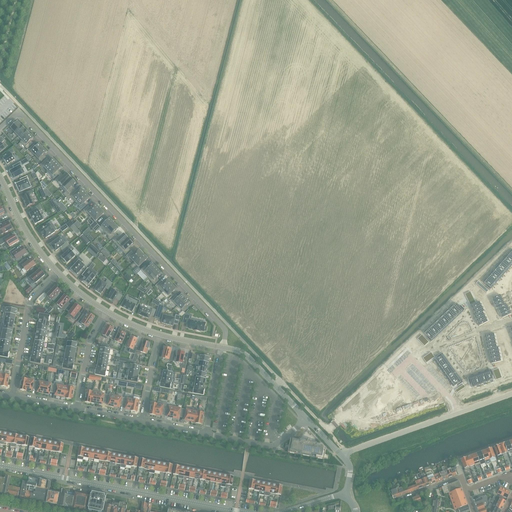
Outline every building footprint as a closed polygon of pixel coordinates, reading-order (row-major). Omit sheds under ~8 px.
[(21,126),(17,122),(11,128),(15,132),(21,126)] [(25,130),(21,126),(15,132),(19,137),(25,130)] [(29,134),(25,130),(19,137),(22,140),(21,142),(29,134)] [(29,134),(21,142),(25,147),(27,149),(33,143),(31,141),(33,138),(29,134)] [(36,147),(34,145),(29,149),(35,155),(43,148),(39,144),(36,147)] [(47,152),(43,148),(35,155),(41,162),(46,157),(44,155),(47,152)] [(3,159),(7,165),(15,160),(12,154),(14,152),(12,149),(6,153),(8,156),(3,159)] [(57,163),(52,158),(47,163),(45,161),(40,165),(43,167),(43,166),(48,171),(47,172),(57,163)] [(10,173),(9,173),(11,176),(12,175),(14,179),(24,173),(21,166),(22,166),(20,162),(13,166),(14,169),(10,172),(10,173)] [(47,172),(54,179),(58,175),(56,172),(61,168),(57,163),(47,172)] [(60,176),(55,180),(57,182),(58,182),(62,186),(61,187),(71,178),(67,173),(62,178),(60,176)] [(17,186),(16,186),(17,189),(18,189),(20,192),(31,187),(28,180),(27,176),(20,179),(21,182),(16,184),(17,186)] [(61,187),(66,192),(64,194),(66,197),(72,191),(70,188),(76,183),(71,178),(61,187)] [(69,200),(71,198),(76,202),(85,193),(81,188),(75,194),(72,191),(66,197),(69,200)] [(25,196),(22,197),(26,207),(34,204),(30,194),(33,193),(32,190),(24,194),(25,196)] [(76,202),(80,207),(78,209),(80,211),(87,205),(85,203),(90,198),(85,193),(76,202)] [(84,210),(84,211),(86,213),(87,212),(91,217),(100,208),(95,204),(90,209),(88,206),(84,210)] [(39,211),(42,209),(39,205),(31,209),(33,212),(30,214),(35,224),(43,220),(39,211)] [(91,217),(89,218),(94,223),(95,222),(95,221),(104,213),(100,208),(91,217)] [(104,232),(114,223),(109,219),(102,225),(101,227),(105,231),(104,232)] [(0,223),(0,232),(1,235),(12,229),(11,228),(12,228),(10,224),(10,225),(8,222),(5,224),(3,221),(0,223)] [(57,230),(56,229),(52,223),(51,221),(47,224),(48,226),(44,228),(43,228),(43,229),(41,230),(41,231),(40,232),(43,236),(44,235),(46,238),(49,236),(49,237),(55,232),(54,232),(57,230)] [(108,238),(110,240),(115,236),(112,234),(118,228),(114,223),(104,232),(109,237),(108,238)] [(15,238),(12,233),(0,239),(0,244),(0,246),(5,243),(5,244),(7,243),(9,247),(19,241),(16,237),(15,238)] [(128,239),(124,234),(119,239),(117,236),(112,241),(119,248),(128,239)] [(52,247),(51,247),(53,250),(54,250),(55,251),(60,248),(62,250),(69,245),(67,242),(65,244),(59,237),(52,242),(53,243),(51,245),(52,247)] [(130,250),(128,248),(130,246),(133,243),(128,239),(119,248),(125,254),(130,250)] [(97,242),(94,245),(99,251),(103,248),(97,242)] [(65,254),(61,258),(62,259),(62,260),(64,263),(65,262),(66,264),(75,256),(71,252),(74,250),(70,245),(62,252),(65,254)] [(92,245),(89,248),(97,255),(99,252),(92,245)] [(15,248),(10,252),(13,257),(15,256),(17,260),(18,259),(19,260),(22,258),(21,257),(27,253),(23,247),(19,250),(18,249),(18,250),(17,251),(16,251),(15,248)] [(143,254),(138,249),(133,254),(131,252),(128,255),(127,256),(129,258),(130,257),(134,262),(143,254)] [(511,252),(481,282),(486,287),(511,262),(511,252)] [(148,258),(145,255),(145,256),(143,254),(134,262),(139,267),(148,258)] [(75,265),(71,269),(77,275),(85,266),(81,263),(83,261),(79,257),(73,262),(75,265)] [(24,260),(17,265),(21,270),(24,268),(27,272),(30,269),(30,270),(33,268),(32,267),(36,265),(31,259),(26,263),(24,260)] [(157,269),(152,264),(147,269),(145,266),(141,270),(140,270),(148,278),(157,269)] [(84,278),(82,280),(88,285),(94,278),(95,276),(90,272),(91,270),(88,268),(86,270),(83,274),(86,276),(84,278)] [(161,274),(157,269),(148,278),(154,285),(154,284),(158,281),(156,278),(161,274)] [(34,284),(35,283),(36,283),(45,275),(43,274),(44,273),(42,271),(41,271),(40,270),(34,274),(33,274),(28,278),(32,283),(33,283),(34,284)] [(172,284),(167,279),(162,284),(160,282),(155,286),(158,288),(163,293),(164,292),(172,284)] [(111,286),(112,283),(107,280),(105,284),(101,281),(99,284),(98,283),(96,287),(97,287),(95,290),(101,294),(105,288),(108,290),(111,286)] [(478,281),(476,284),(486,293),(488,291),(478,281)] [(176,289),(172,284),(164,292),(168,296),(166,298),(169,300),(173,296),(171,294),(176,289)] [(47,295),(52,300),(53,300),(54,301),(59,295),(58,294),(60,291),(55,286),(50,292),(49,291),(47,294),(48,294),(47,295)] [(119,301),(122,296),(118,294),(118,293),(112,290),(112,291),(111,290),(109,293),(110,294),(107,298),(113,302),(115,298),(119,301)] [(470,291),(465,294),(470,305),(475,302),(475,301),(470,291)] [(59,299),(60,300),(57,304),(62,308),(62,309),(64,311),(68,306),(66,304),(70,299),(65,295),(63,297),(62,296),(59,299)] [(172,300),(174,302),(178,306),(185,299),(181,295),(178,298),(176,295),(172,300)] [(495,296),(486,299),(490,309),(492,309),(495,319),(504,315),(500,305),(499,306),(495,296)] [(123,301),(121,305),(122,306),(122,307),(132,312),(134,307),(137,308),(140,301),(135,299),(134,302),(126,298),(125,300),(124,302),(123,301)] [(178,306),(181,310),(182,310),(184,312),(188,308),(186,306),(189,303),(185,299),(178,306)] [(480,300),(471,303),(475,313),(473,314),(477,324),(486,321),(482,310),(484,310),(480,300)] [(451,302),(420,331),(426,338),(457,309),(451,302)] [(160,303),(155,318),(159,319),(164,306),(160,303)] [(77,313),(81,308),(76,304),(68,314),(71,315),(70,316),(73,318),(73,319),(76,321),(80,315),(77,313)] [(5,307),(4,313),(15,315),(16,315),(17,310),(7,308),(5,307)] [(156,310),(155,310),(153,309),(152,311),(141,307),(138,315),(149,319),(151,315),(153,316),(156,310)] [(83,315),(78,322),(81,324),(82,323),(88,327),(90,324),(91,322),(94,317),(94,316),(91,314),(91,315),(88,313),(86,317),(83,315)] [(190,320),(191,315),(185,314),(184,316),(182,323),(187,324),(186,327),(189,328),(189,329),(194,330),(193,330),(200,332),(201,331),(204,332),(204,331),(206,331),(207,327),(205,327),(206,323),(190,320)] [(163,315),(161,323),(173,326),(174,324),(177,325),(180,316),(176,315),(175,318),(167,316),(168,316),(164,315),(164,316),(163,315)] [(107,325),(102,335),(104,336),(103,338),(106,339),(107,338),(109,338),(111,339),(115,333),(112,332),(114,328),(107,325)] [(118,334),(115,333),(113,338),(116,339),(115,341),(121,344),(126,334),(124,333),(124,332),(121,331),(120,333),(119,332),(118,334)] [(422,335),(417,339),(424,346),(429,342),(422,335)] [(500,336),(490,337),(492,351),(493,351),(494,365),(503,364),(502,350),(501,350),(500,336)] [(128,342),(126,346),(127,347),(126,347),(130,349),(129,352),(135,354),(138,347),(135,346),(137,339),(131,337),(129,342),(128,342)] [(140,343),(137,351),(140,352),(147,354),(150,344),(143,341),(142,344),(140,343)] [(162,354),(163,354),(162,358),(169,360),(172,361),(174,355),(170,354),(171,349),(169,349),(169,348),(166,347),(166,348),(165,348),(164,351),(163,351),(162,354)] [(178,351),(176,363),(182,364),(181,368),(185,369),(187,359),(184,358),(185,352),(178,351)] [(431,352),(423,358),(426,363),(434,357),(431,352)] [(439,360),(433,366),(455,389),(460,384),(439,360)] [(498,368),(493,370),(496,380),(502,378),(498,368)] [(4,372),(1,386),(7,387),(10,373),(4,372)] [(491,372),(470,380),(473,389),(494,381),(491,372)] [(26,391),(28,379),(22,378),(20,390),(26,391)] [(28,379),(26,391),(26,390),(32,391),(33,387),(35,388),(37,381),(28,379)] [(37,381),(35,388),(38,388),(37,392),(43,393),(45,383),(37,381)] [(55,396),(61,397),(63,386),(64,384),(54,382),(54,384),(53,391),(56,392),(55,396)] [(45,383),(43,393),(49,394),(50,391),(53,391),(54,384),(45,383)] [(63,386),(61,397),(66,398),(66,399),(69,385),(66,384),(66,387),(63,386)] [(69,385),(66,399),(72,400),(75,386),(69,385)] [(463,385),(455,390),(457,393),(465,387),(463,385)] [(91,403),(96,404),(98,393),(99,393),(99,391),(93,389),(93,392),(91,403)] [(85,402),(91,403),(93,392),(87,391),(85,402)] [(107,395),(99,393),(98,393),(96,404),(102,405),(103,401),(106,401),(107,395)] [(114,407),(116,396),(107,395),(106,401),(109,402),(108,406),(114,407)] [(124,398),(123,405),(126,405),(125,409),(131,410),(131,411),(133,400),(134,397),(125,395),(125,398),(124,398)] [(116,396),(114,407),(120,408),(120,404),(123,405),(124,398),(116,396)] [(137,412),(139,401),(140,398),(134,397),(133,400),(131,411),(137,412)] [(165,413),(167,403),(158,402),(157,404),(158,404),(156,415),(162,416),(162,412),(165,413)] [(150,415),(155,416),(156,416),(156,415),(158,404),(157,404),(152,403),(150,415)] [(167,403),(165,413),(168,413),(167,417),(173,418),(176,405),(167,403)] [(176,405),(173,418),(179,419),(180,415),(182,416),(184,409),(175,408),(176,405)] [(184,409),(182,416),(185,416),(185,420),(190,421),(193,408),(187,407),(187,410),(184,409)] [(193,408),(190,421),(196,422),(196,423),(199,409),(193,408)] [(199,409),(196,423),(202,425),(204,411),(199,409)] [(289,445),(288,452),(288,453),(296,454),(301,455),(311,457),(316,458),(324,460),(326,452),(325,452),(326,449),(322,445),(316,444),(317,440),(308,430),(297,440),(291,439),(289,445)] [(504,443),(499,445),(503,456),(503,454),(507,453),(504,443)] [(499,445),(494,447),(495,452),(498,458),(503,456),(499,445)] [(491,448),(486,450),(489,459),(495,457),(493,453),(491,448)] [(486,450),(480,452),(485,463),(485,461),(489,459),(486,450)] [(480,452),(475,454),(479,464),(480,464),(480,465),(485,463),(480,452)] [(475,454),(470,456),(474,465),(474,466),(479,464),(475,454)] [(470,456),(465,457),(470,469),(470,468),(470,467),(474,465),(470,456)] [(465,457),(461,459),(465,470),(470,469),(465,457)] [(444,467),(448,478),(458,475),(455,467),(451,469),(451,470),(448,471),(447,467),(446,467),(444,463),(443,463),(444,467)] [(439,473),(442,481),(448,478),(444,467),(442,468),(443,471),(439,473)] [(436,483),(442,481),(439,473),(439,474),(437,475),(436,473),(435,474),(435,475),(434,476),(436,483)] [(430,485),(436,483),(434,476),(433,474),(427,476),(427,477),(430,485)] [(5,476),(4,479),(1,493),(7,494),(8,486),(10,477),(5,476)] [(421,480),(424,487),(430,485),(427,477),(421,480)] [(32,492),(30,499),(47,503),(50,491),(51,481),(38,479),(38,483),(36,492),(32,492)] [(415,481),(418,490),(424,487),(421,480),(421,479),(415,481)] [(20,497),(25,498),(27,486),(28,482),(23,481),(23,483),(22,483),(20,497)] [(25,498),(30,499),(32,492),(36,492),(38,483),(28,481),(28,482),(27,486),(25,498)] [(412,486),(407,488),(403,489),(405,494),(418,490),(415,481),(411,483),(412,486)] [(458,481),(450,484),(441,487),(444,495),(448,493),(461,489),(458,481)] [(20,488),(8,486),(7,494),(18,497),(20,488)] [(396,489),(399,496),(405,494),(403,489),(402,486),(396,489)] [(497,494),(500,495),(502,496),(505,490),(504,490),(504,489),(502,488),(502,489),(500,488),(499,490),(497,489),(492,491),(497,493),(497,494)] [(391,494),(393,499),(399,496),(396,489),(390,491),(391,494)] [(461,489),(448,493),(454,510),(458,509),(467,505),(461,489)] [(505,490),(502,496),(507,499),(510,493),(507,491),(505,490)] [(47,503),(58,505),(59,501),(58,501),(59,493),(50,491),(47,503)] [(74,496),(70,496),(67,495),(68,492),(64,491),(64,494),(61,494),(59,501),(58,505),(72,508),(74,496)] [(92,491),(88,511),(93,511),(102,511),(107,494),(92,491)] [(75,492),(74,496),(72,508),(88,511),(88,507),(91,496),(75,492)] [(481,498),(474,500),(476,506),(488,501),(485,495),(481,497),(481,498)] [(422,504),(419,496),(404,501),(406,506),(413,503),(415,506),(415,508),(417,508),(418,505),(422,504)] [(120,504),(118,511),(125,511),(126,510),(127,506),(125,506),(125,502),(120,501),(120,504)] [(488,501),(476,506),(478,511),(485,508),(483,503),(488,501)] [(110,511),(118,511),(120,504),(113,502),(113,503),(110,511)] [(150,511),(152,504),(142,502),(141,511),(140,511),(150,511)] [(104,511),(110,511),(113,503),(110,503),(110,504),(109,504),(109,505),(106,504),(104,511)]
